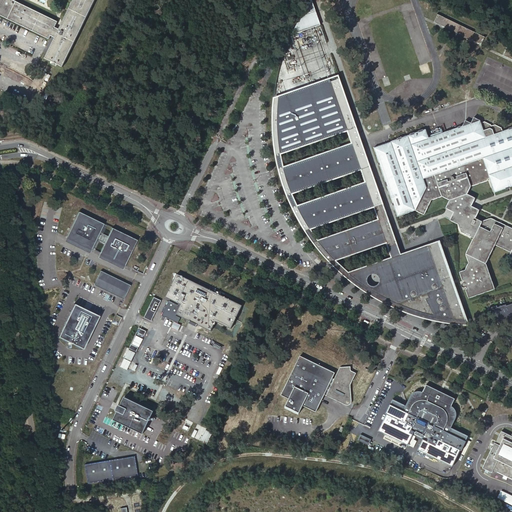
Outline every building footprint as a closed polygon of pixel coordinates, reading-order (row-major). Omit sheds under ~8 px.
[(0,0),(0,15),(49,39),(51,35),(55,37),(45,58),(63,67),(95,0),(73,0),(59,29),(56,27),(58,21),(17,1),(17,0),(0,0)] [(319,25),(311,0),(310,1),(309,2),(306,6),(305,8),(304,10),(303,12),(301,14),(300,17),(298,20),(297,22),(296,25),(294,27),(293,30),(292,32),(291,34),(290,35),(319,25)] [(477,35),(437,16),(434,21),(452,29),(451,31),(473,42),(477,35)] [(397,246),(355,128),(338,77),(329,80),(273,100),(273,103),(273,106),(272,109),(272,111),(272,113),(272,115),(272,117),(272,119),(272,121),(272,123),(272,126),(272,128),(272,131),(272,132),(273,135),(273,137),(273,139),(273,141),(274,144),(274,146),(274,151),(275,154),(275,156),(280,154),(279,153),(347,130),(352,144),(283,169),(282,168),(278,169),(278,170),(279,173),(280,176),(281,179),(281,181),(282,183),(283,185),(283,187),(284,188),(284,190),(285,192),(286,194),(287,195),(291,194),(290,193),(360,169),(366,183),(365,183),(297,208),(296,207),(292,208),(293,210),(294,212),(295,214),(296,216),(297,218),(299,221),(300,222),(301,224),(302,226),(303,229),(304,230),(305,231),(309,229),(309,228),(373,206),(379,221),(318,242),(317,241),(313,243),(314,244),(316,246),(317,248),(319,250),(320,252),(322,254),(323,255),(325,257),(326,258),(328,260),(329,262),(334,260),(333,260),(386,241),(389,251),(397,246)] [(393,206),(393,205),(397,216),(415,210),(423,215),(430,200),(441,196),(455,203),(456,204),(458,204),(461,212),(459,213),(459,215),(458,217),(460,218),(458,224),(461,232),(473,238),(465,254),(468,262),(465,270),(459,272),(462,281),(463,280),(464,282),(463,283),(462,283),(462,284),(461,284),(461,285),(461,286),(462,286),(462,287),(463,287),(464,287),(465,287),(466,289),(465,289),(468,298),(494,289),(485,263),(494,244),(510,252),(509,256),(511,265),(511,228),(490,218),(481,221),(475,218),(479,210),(471,206),(474,198),(466,194),(470,186),(487,180),(487,179),(489,178),(494,192),(511,185),(511,126),(508,128),(508,129),(502,131),(501,127),(494,124),(490,126),(490,124),(484,121),(480,123),(479,120),(473,117),(470,123),(464,120),(462,126),(428,138),(425,129),(390,142),(393,150),(383,154),(380,145),(374,148),(374,147),(373,148),(385,182),(384,182),(386,186),(387,186),(392,203),(393,206)] [(78,212),(66,237),(91,249),(103,224),(78,212)] [(103,224),(91,249),(100,253),(112,228),(103,224)] [(112,228),(100,253),(125,265),(137,240),(112,228)] [(66,237),(64,241),(89,253),(91,249),(66,237)] [(459,319),(462,320),(465,320),(438,241),(428,245),(432,257),(426,259),(424,257),(420,257),(417,257),(414,259),(412,262),(410,264),(391,271),(401,302),(400,305),(403,306),(407,308),(410,309),(415,310),(418,311),(423,313),(428,314),(431,315),(436,316),(441,317),(445,318),(451,319),(456,319),(459,319)] [(100,253),(98,257),(123,269),(125,265),(100,253)] [(130,285),(100,271),(93,285),(123,300),(130,285)] [(177,274),(166,297),(177,303),(176,304),(168,301),(161,316),(162,316),(165,318),(165,317),(177,323),(181,317),(190,321),(197,325),(211,331),(216,321),(231,329),(242,305),(177,274)] [(154,297),(144,318),(151,321),(161,301),(154,297)] [(99,311),(76,301),(60,338),(85,350),(99,311)] [(496,305),(487,308),(491,320),(497,318),(497,319),(501,319),(500,318),(506,316),(507,318),(510,317),(509,316),(511,315),(511,302),(505,305),(505,303),(496,306),(496,305)] [(139,328),(129,349),(136,352),(146,332),(139,328)] [(335,373),(300,356),(281,395),(289,399),(284,408),(298,415),(303,406),(316,412),(324,394),(327,395),(343,402),(346,397),(350,396),(350,386),(351,384),(356,373),(349,370),(348,367),(340,367),(334,379),(332,378),(335,373)] [(343,402),(327,395),(327,396),(346,405),(347,405),(348,405),(349,405),(350,404),(351,404),(351,403),(352,402),(352,401),(351,384),(350,386),(350,396),(346,397),(343,402)] [(455,407),(453,406),(452,405),(455,397),(427,384),(424,391),(421,391),(418,391),(417,391),(416,392),(414,392),(414,393),(413,394),(412,395),(411,398),(400,420),(444,442),(456,416),(456,415),(457,413),(457,412),(456,411),(456,410),(455,408),(455,407)] [(112,419),(141,435),(153,412),(124,397),(119,405),(118,405),(115,410),(116,411),(112,419)] [(511,433),(511,434),(502,430),(501,431),(496,442),(495,441),(483,467),(493,471),(494,469),(505,474),(503,477),(507,478),(508,475),(511,477),(511,433)] [(200,443),(207,446),(212,435),(205,432),(200,443)] [(360,433),(358,439),(368,444),(371,438),(360,433)] [(134,456),(84,465),(87,484),(137,475),(134,456)] [(497,498),(511,504),(511,496),(501,491),(497,498)]
